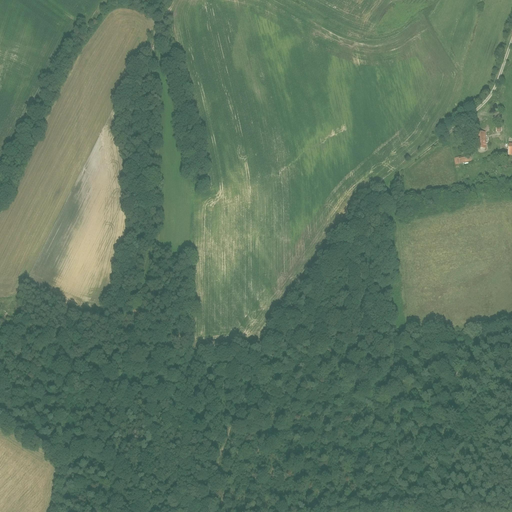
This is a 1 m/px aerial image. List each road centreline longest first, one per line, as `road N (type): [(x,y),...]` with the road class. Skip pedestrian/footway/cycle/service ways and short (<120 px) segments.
road 1 (track): [(511,42),(487,99),(378,188),(313,292),(255,358),(211,489),(160,511)]
road 2 (track): [(0,188),(35,134),(43,98),(78,27),(100,0)]
